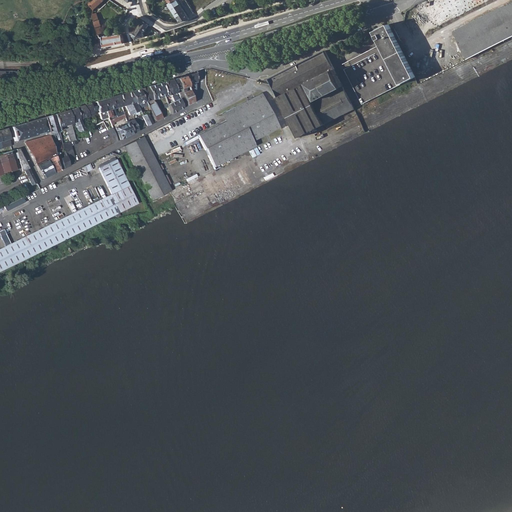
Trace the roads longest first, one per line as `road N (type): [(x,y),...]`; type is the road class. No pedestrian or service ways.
road 1 (residential): [(6,121),(40,183),(198,102),(199,65)]
road 2 (residential): [(199,65),(263,70),(395,0)]
road 3 (primary): [(346,0),(152,60)]
road 4 (residential): [(199,65),(6,121)]
road 5 (primary): [(196,53),(373,2)]
road 6 (primary): [(0,97),(152,60)]
